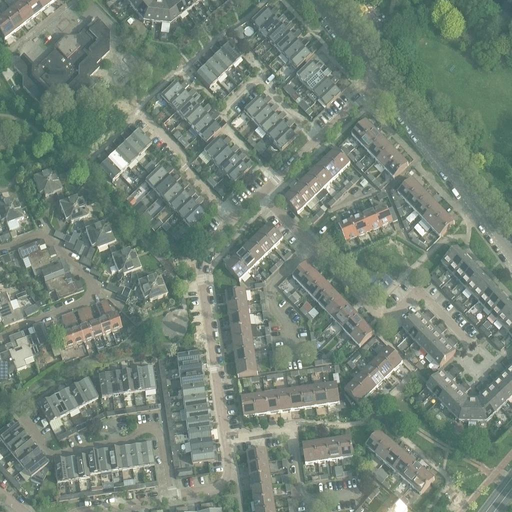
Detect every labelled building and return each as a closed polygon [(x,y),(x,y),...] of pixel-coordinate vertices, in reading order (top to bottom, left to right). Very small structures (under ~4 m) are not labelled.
[(42,11),(32,0),(24,0),(20,3),(33,18),(42,11)] [(32,0),(42,11),(52,4),(48,0),(32,0)] [(135,13),(151,0),(137,0),(130,6),(135,13)] [(151,23),(154,2),(152,0),(151,0),(135,13),(142,22),(151,23)] [(178,19),(186,13),(175,0),(166,0),(165,1),(178,19)] [(175,0),(186,13),(192,8),(186,0),(175,0)] [(169,26),(178,19),(165,1),(163,3),(162,3),(161,25),(169,26)] [(161,25),(162,3),(154,2),(151,23),(161,25)] [(33,18),(20,3),(11,11),(24,26),(33,18)] [(258,32),(272,19),(278,12),(275,8),(268,15),(264,10),(250,24),(258,32)] [(14,33),(24,26),(11,11),(2,18),(14,33)] [(265,40),(279,27),(286,20),(282,16),(276,23),(272,19),(258,32),(265,40)] [(14,33),(2,18),(0,18),(0,37),(4,42),(14,33)] [(23,58),(12,68),(21,78),(21,88),(41,108),(52,109),(52,106),(57,107),(57,109),(65,116),(96,86),(88,79),(99,69),(95,66),(109,53),(109,33),(96,19),(93,22),(90,24),(90,25),(76,39),(64,39),(54,49),(55,50),(37,68),(32,68),(23,58)] [(273,48),(287,34),(294,28),(290,24),(283,30),(279,27),(265,40),(273,48)] [(280,55),(294,42),(295,42),(301,36),(297,32),(291,38),(287,34),(273,48),(280,55)] [(232,68),(241,60),(221,40),(217,43),(223,50),(219,53),(232,68)] [(288,63),(302,50),(308,44),(304,40),(298,46),(295,42),(294,42),(280,55),(288,63)] [(224,75),(232,68),(219,53),(213,47),(209,51),(215,57),(211,61),(224,75)] [(296,71),(309,58),(309,57),(316,51),(312,48),(306,54),(302,50),(288,63),(296,71)] [(224,75),(211,61),(206,55),(202,58),(208,65),(204,69),(217,83),(224,75)] [(208,90),(217,83),(204,69),(197,62),(192,68),(198,74),(195,77),(208,90)] [(303,86),(316,73),(317,73),(324,67),(320,62),(313,69),(309,65),(295,78),(303,86)] [(310,94),(324,80),(324,81),(331,74),(327,70),(321,77),(317,73),(316,73),(303,86),(310,94)] [(318,101),(332,88),(338,82),(334,78),(328,84),(324,81),(324,80),(310,94),(318,101)] [(168,106),(182,93),(189,87),(185,83),(178,89),(174,85),(160,98),(168,106)] [(326,110),(339,97),(339,96),(345,90),(342,86),(336,92),(332,88),(318,101),(326,110)] [(294,96),(286,87),(282,90),(291,99),(294,96)] [(175,114),(190,101),(196,95),(192,90),(185,96),(182,93),(168,106),(175,114)] [(183,121),(197,108),(203,102),(200,98),(193,104),(190,101),(175,114),(183,121)] [(250,121),(264,108),(271,102),(267,98),(261,104),(257,100),(243,113),(250,121)] [(306,114),(310,110),(302,102),(298,106),(299,107),(306,114)] [(191,130),(205,116),(211,110),(207,106),(201,112),(197,108),(183,121),(191,130)] [(258,129),(271,116),(272,116),(278,110),(274,106),(268,112),(264,108),(250,121),(258,129)] [(265,137),(279,123),(279,124),(286,118),(282,113),(275,119),(272,116),(271,116),(258,129),(265,137)] [(198,137),(212,124),(218,118),(214,114),(208,120),(205,116),(191,130),(198,137)] [(273,144),(287,131),(293,125),(289,121),(283,127),(279,124),(279,123),(265,137),(273,144)] [(206,145),(220,131),(226,125),(222,122),(216,128),(212,124),(198,137),(206,145)] [(374,131),(365,122),(351,136),(360,145),(374,131)] [(143,154),(151,146),(137,132),(131,126),(127,130),(134,136),(130,139),(143,154)] [(281,153),(294,139),(300,133),(297,129),(290,135),(287,131),(273,144),(281,153)] [(382,139),(374,131),(360,145),(368,154),(382,139)] [(135,161),(143,154),(130,139),(124,133),(120,137),(126,143),(122,147),(135,161)] [(210,162),(224,149),(225,149),(231,142),(227,138),(220,145),(216,140),(203,154),(210,162)] [(390,148),(382,139),(368,154),(377,163),(390,148)] [(256,146),(250,140),(247,143),(253,149),(255,146),(256,146)] [(127,168),(135,161),(122,147),(116,141),(112,145),(118,151),(114,154),(127,168)] [(256,146),(255,146),(253,149),(260,157),(265,152),(267,151),(259,143),(256,146)] [(218,170),(232,157),(238,150),(235,146),(228,152),(225,149),(224,149),(210,162),(218,170)] [(111,183),(119,176),(127,168),(114,154),(108,148),(104,152),(110,158),(106,162),(101,156),(96,160),(102,166),(98,170),(111,183)] [(399,157),(390,148),(377,163),(385,171),(399,157)] [(347,151),(345,149),(342,152),(347,158),(351,155),(347,151)] [(341,173),(350,165),(336,150),(327,159),(341,173)] [(273,160),(265,152),(260,157),(268,165),(273,160)] [(225,178),(240,164),(246,158),(242,154),(235,160),(232,157),(218,170),(225,178)] [(356,160),(351,155),(347,158),(353,164),(356,160)] [(408,166),(399,157),(385,171),(393,180),(408,166)] [(332,181),(341,173),(327,159),(319,167),(332,181)] [(233,186),(247,172),(253,166),(249,162),(243,168),(240,164),(225,178),(233,186)] [(198,175),(205,168),(199,163),(193,170),(198,175)] [(364,169),(359,163),(355,166),(361,172),(364,169)] [(152,191),(166,178),(173,171),(169,167),(162,174),(158,169),(145,182),(152,191)] [(324,190),(332,181),(319,167),(310,176),(324,190)] [(43,195),(51,176),(50,173),(39,176),(38,172),(32,174),(34,179),(33,179),(39,196),(43,195)] [(61,192),(55,175),(51,176),(43,195),(44,198),(56,194),(58,200),(62,198),(60,192),(61,192)] [(160,198),(174,186),(180,179),(176,175),(170,181),(166,178),(152,191),(160,198)] [(375,181),(370,175),(366,178),(372,184),(375,181)] [(315,198),(324,190),(310,176),(301,184),(315,198)] [(353,187),(359,181),(356,178),(350,183),(353,187)] [(210,179),(206,183),(211,189),(212,190),(216,187),(216,186),(210,179)] [(381,187),(375,181),(372,184),(378,190),(381,187)] [(420,190),(412,181),(397,195),(406,204),(420,190)] [(167,206),(181,193),(188,187),(184,183),(177,189),(174,186),(160,198),(167,206)] [(345,195),(353,187),(350,183),(342,192),(345,195)] [(306,207),(315,198),(301,184),(292,192),(306,207)] [(429,198),(420,190),(406,204),(414,212),(429,198)] [(175,214),(189,201),(195,195),(191,191),(185,197),(181,193),(167,206),(175,214)] [(306,207),(292,192),(284,201),(297,215),(306,207)] [(336,203),(345,195),(342,192),(333,200),(336,203)] [(128,198),(124,193),(120,197),(126,202),(128,198)] [(130,197),(126,202),(131,208),(136,203),(130,197)] [(69,221),(77,203),(76,199),(64,203),(62,198),(58,200),(60,205),(59,205),(65,222),(69,221)] [(182,222),(196,209),(203,202),(199,198),(192,205),(189,201),(175,214),(182,222)] [(437,207),(429,198),(414,212),(422,221),(437,207)] [(330,209),(336,203),(333,200),(327,206),(330,209)] [(5,223),(13,204),(12,201),(0,204),(0,220),(1,224),(5,223)] [(87,218),(81,201),(77,203),(69,221),(70,225),(82,220),(84,226),(88,224),(86,219),(87,218)] [(24,220),(17,203),(13,204),(5,223),(9,232),(19,228),(17,222),(24,220)] [(142,211),(137,206),(133,210),(138,215),(142,211)] [(190,230),(204,217),(203,216),(210,210),(206,206),(199,213),(196,209),(182,222),(190,230)] [(393,207),(389,209),(394,222),(398,220),(393,207)] [(445,216),(437,207),(422,221),(431,230),(445,216)] [(392,223),(386,208),(374,213),(380,229),(392,223)] [(322,211),(316,216),(319,220),(325,214),(322,211)] [(144,222),(148,217),(144,213),(140,218),(144,222)] [(342,216),(345,225),(351,223),(347,213),(342,216)] [(380,229),(374,213),(362,218),(368,234),(380,229)] [(313,226),(319,220),(316,216),(310,222),(313,226)] [(454,225),(445,216),(431,230),(439,239),(454,225)] [(368,234),(362,218),(351,223),(358,238),(368,234)] [(412,227),(409,221),(407,222),(406,222),(402,223),(405,231),(410,229),(409,228),(412,227)] [(358,238),(351,223),(339,228),(346,243),(358,238)] [(95,248),(103,229),(102,226),(91,230),(88,224),(84,226),(86,232),(85,232),(92,249),(95,248)] [(154,234),(158,230),(154,225),(150,230),(154,234)] [(274,248),(283,240),(269,226),(260,234),(274,248)] [(114,244),(108,228),(103,229),(95,248),(97,251),(108,247),(110,252),(115,250),(113,245),(114,244)] [(0,241),(1,244),(12,240),(10,234),(9,234),(8,231),(2,233),(4,236),(0,237),(0,241)] [(162,242),(166,237),(161,232),(156,236),(162,242)] [(274,248),(260,234),(252,243),(265,257),(274,248)] [(421,243),(419,242),(414,239),(411,243),(418,247),(421,243)] [(18,251),(17,251),(21,262),(27,259),(31,268),(51,261),(51,260),(56,258),(53,248),(47,251),(40,253),(39,249),(45,246),(45,245),(43,241),(18,251)] [(257,265),(265,257),(252,243),(243,251),(257,265)] [(428,247),(421,243),(418,247),(425,251),(428,247)] [(85,259),(85,260),(91,262),(95,251),(90,249),(85,259)] [(447,271),(463,256),(457,249),(441,265),(447,271)] [(122,273),(130,255),(128,251),(117,256),(115,250),(110,252),(113,258),(112,258),(118,275),(122,273)] [(248,274),(257,265),(243,251),(234,260),(248,274)] [(287,262),(281,256),(276,251),(274,253),(277,256),(277,255),(285,264),(287,262)] [(292,256),(289,253),(283,258),(287,262),(292,256)] [(140,271),(134,254),(130,255),(122,273),(123,276),(123,277),(131,274),(135,273),(137,278),(141,277),(139,271),(140,271)] [(469,262),(463,256),(447,271),(453,277),(469,262)] [(51,261),(31,268),(35,278),(41,276),(44,285),(64,277),(60,267),(54,269),(52,265),(58,263),(56,258),(51,260),(51,261)] [(82,259),(79,264),(89,268),(92,262),(91,262),(85,260),(85,259),(82,258),(82,259)] [(239,282),(248,274),(234,260),(226,268),(239,282)] [(278,270),(284,264),(281,261),(275,267),(278,270)] [(475,269),(470,263),(469,262),(453,277),(459,284),(475,269)] [(300,287),(315,273),(307,264),(292,279),(300,287)] [(272,276),(278,270),(275,267),(269,272),(272,276)] [(481,275),(476,269),(475,269),(459,284),(466,290),(481,275)] [(269,278),(264,272),(260,276),(266,281),(269,278)] [(309,296),(323,282),(315,273),(300,287),(309,296)] [(64,277),(44,285),(48,295),(54,292),(58,302),(77,294),(84,292),(79,280),(78,277),(71,280),(69,274),(64,277)] [(488,281),(482,276),(481,275),(466,290),(472,297),(488,281)] [(148,300),(156,282),(155,278),(144,282),(141,277),(137,278),(138,281),(139,284),(138,284),(144,301),(148,300)] [(166,297),(160,280),(156,282),(148,300),(149,303),(166,297)] [(494,288),(488,282),(488,281),(472,297),(478,303),(494,288)] [(317,305),(332,291),(323,282),(309,296),(317,305)] [(124,288),(121,296),(127,299),(130,291),(124,288)] [(484,310),(500,294),(494,288),(478,303),(484,310)] [(451,294),(446,289),(443,292),(448,297),(451,294)] [(39,303),(30,291),(27,293),(39,309),(45,307),(43,301),(39,303)] [(247,304),(245,291),(226,295),(228,307),(247,304)] [(292,297),(286,291),(283,294),(288,300),(292,297)] [(326,314),(340,299),(332,291),(317,305),(326,314)] [(0,307),(9,304),(5,294),(0,296),(0,307)] [(490,316),(506,301),(500,294),(484,310),(490,316)] [(297,303),(292,297),(288,300),(294,306),(297,303)] [(334,322),(349,308),(340,299),(326,314),(334,322)] [(9,304),(0,307),(0,319),(2,323),(0,323),(0,330),(10,326),(23,321),(23,320),(19,311),(16,301),(13,302),(9,304)] [(122,330),(116,315),(112,316),(107,301),(101,303),(111,334),(122,330)] [(463,306),(458,301),(455,305),(459,310),(463,306)] [(496,322),(511,307),(511,306),(506,301),(490,316),(496,322)] [(111,334),(101,303),(95,305),(100,321),(97,322),(103,337),(111,334)] [(249,316),(247,304),(228,307),(229,319),(249,316)] [(32,314),(38,311),(35,305),(29,308),(32,314)] [(139,312),(140,310),(130,305),(127,313),(137,317),(139,312)] [(503,329),(511,319),(511,307),(496,322),(503,329)] [(103,337),(97,322),(93,323),(88,308),(83,310),(93,340),(103,337)] [(308,314),(303,308),(299,311),(305,317),(308,314)] [(357,317),(349,309),(349,308),(334,322),(342,331),(357,317)] [(93,340),(83,310),(76,312),(82,327),(78,329),(84,344),(93,340)] [(408,336),(431,315),(428,312),(421,318),(418,315),(402,330),(408,336)] [(84,344),(78,329),(72,314),(61,318),(66,333),(59,336),(65,351),(84,344)] [(314,320),(308,314),(305,317),(311,323),(314,320)] [(415,343),(430,328),(428,325),(434,318),(431,315),(408,336),(415,343)] [(251,328),(249,316),(229,319),(231,331),(251,328)] [(366,326),(358,317),(357,317),(342,331),(351,340),(366,326)] [(479,323),(475,319),(471,322),(476,327),(479,323)] [(509,335),(511,332),(511,319),(503,329),(509,335)] [(27,331),(22,333),(25,339),(32,358),(42,354),(40,348),(49,345),(54,358),(60,356),(48,323),(42,326),(32,329),(34,336),(30,337),(27,331)] [(421,349),(443,328),(440,325),(434,331),(430,328),(415,343),(421,349)] [(374,335),(366,326),(351,340),(359,349),(374,335)] [(252,340),(251,328),(231,331),(233,343),(252,340)] [(427,356),(443,340),(440,337),(447,331),(443,328),(421,349),(427,356)] [(433,362),(456,340),(453,337),(446,344),(443,340),(427,356),(433,362)] [(500,343),(496,338),(491,342),(496,347),(500,343)] [(7,346),(6,347),(8,353),(9,353),(16,372),(26,368),(23,362),(32,358),(25,339),(15,343),(17,349),(12,351),(10,345),(7,346)] [(371,348),(376,343),(373,339),(368,345),(371,348)] [(254,352),(252,340),(233,343),(235,355),(254,352)] [(440,369),(455,353),(452,350),(459,344),(456,340),(433,362),(440,369)] [(505,348),(500,343),(496,347),(500,352),(505,348)] [(365,354),(371,348),(368,345),(361,351),(365,354)] [(0,385),(9,382),(7,375),(15,372),(16,372),(9,353),(8,353),(6,347),(0,348),(0,360),(1,363),(0,363),(0,385)] [(394,373),(402,364),(389,350),(380,358),(394,373)] [(256,364),(254,352),(235,355),(236,367),(256,364)] [(356,362),(362,357),(359,353),(353,359),(356,362)] [(199,362),(198,354),(176,357),(178,368),(200,366),(203,366),(202,362),(199,362)] [(385,381),(394,373),(380,358),(371,367),(385,381)] [(356,368),(350,362),(347,365),(353,371),(356,368)] [(511,381),(511,369),(505,362),(502,365),(508,372),(505,374),(511,381)] [(258,376),(256,364),(236,367),(238,379),(258,376)] [(201,373),(200,366),(178,368),(180,379),(201,376),(201,377),(205,376),(204,372),(201,373)] [(154,381),(152,367),(148,367),(149,370),(142,371),(142,372),(145,393),(156,391),(158,391),(157,381),(154,381)] [(376,390),(385,381),(371,367),(362,375),(376,390)] [(432,396),(458,371),(455,368),(445,377),(442,374),(426,389),(432,396)] [(145,393),(142,372),(142,371),(142,369),(138,369),(138,372),(132,373),(131,373),(134,395),(145,393)] [(134,395),(131,373),(132,373),(131,370),(127,371),(127,374),(121,374),(120,374),(123,396),(134,395)] [(439,402),(455,387),(452,384),(461,374),(458,371),(432,396),(439,402)] [(511,395),(511,381),(505,374),(502,378),(496,371),(493,374),(511,395)] [(123,396),(120,374),(121,374),(121,372),(116,372),(117,375),(110,376),(113,398),(123,396)] [(113,398),(110,376),(109,373),(106,374),(106,377),(98,378),(101,399),(113,398)] [(511,398),(511,395),(493,374),(489,377),(495,384),(492,387),(507,403),(511,398)] [(367,398),(375,391),(376,390),(362,375),(354,384),(367,398)] [(202,383),(201,377),(201,376),(180,379),(181,390),(203,387),(206,387),(206,383),(202,383)] [(98,400),(86,378),(83,380),(84,383),(78,386),(88,405),(98,400)] [(88,405),(78,386),(77,383),(73,385),(75,388),(69,391),(68,391),(78,410),(88,405)] [(445,408),(467,386),(464,383),(457,390),(455,387),(439,402),(445,408)] [(359,407),(367,399),(367,398),(354,384),(345,392),(359,407)] [(501,409),(507,403),(492,387),(489,390),(483,384),(480,387),(501,409)] [(340,405),(337,385),(325,387),(328,406),(340,405)] [(451,415),(467,399),(464,396),(471,390),(467,386),(445,408),(451,415)] [(204,394),(203,387),(181,390),(183,401),(204,398),(207,398),(207,394),(204,394)] [(328,406),(325,387),(313,388),(316,408),(328,406)] [(494,416),(501,409),(480,387),(476,390),(483,396),(480,399),(494,416)] [(78,410),(68,391),(69,391),(67,388),(64,390),(65,393),(59,396),(69,415),(78,410)] [(316,408),(313,388),(301,390),(304,410),(316,408)] [(304,410),(301,390),(289,392),(292,412),(304,410)] [(292,412),(289,392),(277,394),(280,414),(292,412)] [(69,415),(59,396),(58,393),(54,395),(56,398),(50,401),(49,401),(59,420),(69,415)] [(280,414),(277,394),(265,396),(268,415),(280,414)] [(268,415),(265,396),(254,397),(257,417),(268,415)] [(257,417),(254,397),(241,399),(245,419),(257,417)] [(59,420),(49,401),(50,401),(48,398),(45,400),(46,403),(39,407),(49,426),(59,420)] [(205,405),(204,398),(183,401),(185,412),(206,409),(209,408),(208,404),(205,405)] [(468,424),(469,402),(467,399),(451,415),(460,424),(468,424)] [(486,424),(494,416),(480,399),(478,401),(478,424),(486,424)] [(478,424),(478,401),(469,402),(468,424),(478,424)] [(207,416),(206,409),(185,412),(186,423),(208,420),(211,420),(210,416),(207,416)] [(105,419),(102,415),(95,419),(97,423),(105,419)] [(87,428),(97,423),(95,419),(85,424),(87,428)] [(209,427),(208,420),(186,423),(188,433),(209,430),(210,431),(213,431),(212,427),(209,427)] [(0,440),(4,445),(21,431),(24,429),(21,426),(19,428),(14,423),(0,433),(0,440)] [(78,433),(87,428),(85,424),(76,428),(78,433)] [(68,438),(78,433),(76,428),(66,434),(68,438)] [(211,438),(210,431),(209,430),(188,433),(190,445),(211,441),(211,442),(214,441),(214,438),(211,438)] [(11,454),(28,440),(31,438),(28,434),(25,436),(21,431),(4,445),(11,454)] [(388,441),(379,433),(366,448),(375,456),(388,441)] [(68,438),(66,434),(56,439),(58,443),(64,440),(68,438)] [(353,450),(351,439),(339,441),(342,461),(354,459),(353,450)] [(17,462),(34,448),(35,449),(37,447),(35,443),(32,445),(28,440),(11,454),(17,462)] [(212,448),(211,442),(211,441),(190,445),(191,455),(213,452),(213,453),(216,452),(215,448),(212,448)] [(342,461),(339,441),(327,442),(330,462),(342,461)] [(384,464),(397,449),(388,441),(375,456),(384,464)] [(155,467),(151,442),(147,443),(147,446),(140,447),(143,469),(155,467)] [(330,462),(327,442),(316,444),(318,464),(330,462)] [(143,469),(140,447),(140,444),(136,445),(137,448),(130,449),(129,449),(132,471),(143,469)] [(318,464),(316,444),(303,446),(306,466),(318,464)] [(132,471),(129,449),(130,449),(130,446),(126,446),(126,450),(119,450),(119,451),(122,472),(132,471)] [(122,472),(119,451),(119,450),(119,447),(115,448),(115,451),(109,452),(108,452),(112,474),(122,472)] [(24,471),(41,457),(41,458),(44,455),(41,452),(39,454),(35,449),(34,448),(17,462),(24,471)] [(112,474),(108,452),(109,452),(108,449),(104,449),(105,452),(98,453),(97,454),(101,475),(112,474)] [(394,472),(407,457),(397,449),(384,464),(394,472)] [(101,475),(97,454),(98,453),(98,450),(94,451),(94,454),(86,456),(90,477),(101,475)] [(269,464),(267,451),(247,454),(249,466),(269,464)] [(217,463),(217,459),(214,459),(213,453),(213,452),(191,455),(193,466),(217,463)] [(90,477),(86,456),(83,456),(83,459),(76,460),(79,482),(90,480),(90,477)] [(41,487),(51,466),(50,464),(48,460),(45,462),(41,458),(41,457),(24,471),(31,479),(28,481),(41,487)] [(79,482),(76,460),(76,457),(72,458),(73,460),(66,461),(65,461),(68,483),(79,482)] [(403,480),(415,465),(407,457),(394,472),(403,480)] [(68,483),(65,461),(66,461),(65,459),(61,459),(62,462),(54,463),(57,485),(68,483)] [(270,476),(269,464),(249,466),(251,479),(270,476)] [(412,488),(424,472),(415,465),(403,480),(412,488)] [(373,478),(378,471),(375,468),(369,475),(373,478)] [(178,478),(191,476),(190,470),(177,472),(178,478)] [(13,479),(6,472),(2,475),(9,482),(13,479)] [(328,480),(328,476),(325,476),(325,472),(319,473),(320,477),(321,482),(328,480)] [(421,496),(434,481),(424,472),(412,488),(421,496)] [(272,487),(270,476),(251,479),(253,490),(272,487)] [(385,482),(379,476),(376,480),(382,485),(385,482)] [(20,487),(13,479),(9,482),(17,491),(20,487)] [(391,487),(385,482),(382,485),(388,491),(391,487)] [(124,493),(123,488),(123,485),(113,486),(114,494),(118,494),(124,493)] [(103,496),(114,494),(113,486),(102,487),(103,496)] [(103,496),(102,487),(91,489),(92,493),(92,498),(103,496)] [(274,499),(272,487),(253,490),(255,502),(274,499)] [(374,499),(379,493),(376,490),(370,496),(374,499)] [(403,498),(397,492),(394,496),(400,501),(403,498)] [(369,505),(374,499),(370,496),(365,502),(369,505)] [(409,503),(403,498),(400,501),(406,506),(409,503)] [(270,511),(276,511),(274,499),(255,502),(256,511),(270,511)] [(407,511),(393,499),(384,508),(388,511),(407,511)]
